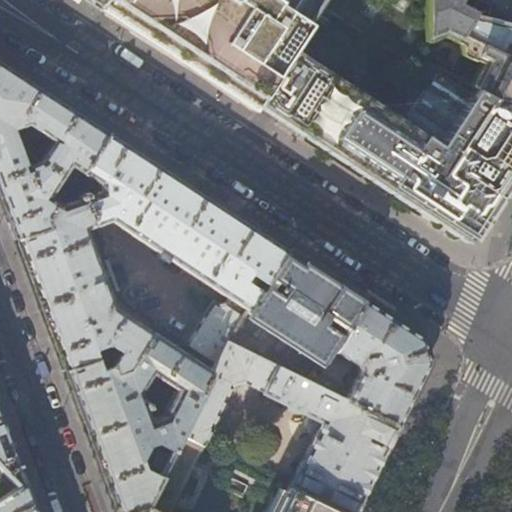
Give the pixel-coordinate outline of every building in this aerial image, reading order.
[(100,0),(97,6),(146,38),(215,83),(253,108),(258,99),(291,50),(319,6),(323,0),(100,0)] [(323,0),(319,6),(432,80),(465,103),(437,145),(404,123),(291,50),(258,99),(425,208),(467,235),(505,176),(511,165),(511,104),(425,63),(425,0),(323,0)] [(453,0),(425,0),(425,63),(511,104),(511,59),(458,34),(475,0),(459,0),(457,3),(453,1),(453,0)] [(511,15),(481,0),(475,0),(458,34),(511,59),(511,15)] [(511,0),(481,0),(511,15),(511,0)] [(106,132),(97,126),(40,88),(0,62),(0,197),(15,238),(45,226),(43,219),(54,202),(46,197),(67,165),(79,173),(106,132)] [(432,80),(404,123),(437,145),(465,103),(432,80)] [(198,192),(106,132),(79,173),(95,183),(97,190),(80,196),(82,197),(92,225),(106,219),(157,252),(153,257),(163,263),(166,258),(227,298),(224,302),(223,302),(217,304),(212,301),(184,342),(215,362),(225,341),(226,338),(244,311),(261,284),(266,277),(285,249),(198,192)] [(58,204),(54,202),(43,219),(45,226),(15,238),(39,303),(63,369),(105,354),(112,373),(125,369),(150,331),(111,306),(83,228),(92,225),(82,197),(80,196),(58,204)] [(329,277),(285,249),(266,277),(278,284),(273,292),(261,284),(244,311),(320,360),(329,346),(333,340),(307,324),(316,309),(343,325),(360,298),(329,277)] [(107,263),(118,292),(131,287),(120,259),(107,263)] [(393,310),(365,292),(361,298),(389,317),(393,310)] [(361,298),(360,298),(343,325),(333,340),(329,346),(342,355),(340,358),(340,360),(343,362),(345,361),(347,358),(355,363),(357,371),(353,379),(349,377),(348,377),(345,381),(346,382),(347,383),(343,389),(339,388),(337,384),(325,378),(324,379),(312,373),(307,381),(395,425),(410,393),(427,361),(420,337),(398,322),(389,317),(361,298)] [(210,371),(150,331),(125,369),(112,373),(105,354),(63,369),(76,404),(103,476),(116,511),(126,511),(144,505),(180,433),(210,371)] [(225,341),(215,362),(210,371),(180,433),(203,445),(213,427),(211,426),(231,385),(244,381),(263,390),(262,393),(320,421),(288,486),(339,511),(352,511),(372,471),(395,425),(307,381),(225,341)] [(0,413),(0,468),(0,469),(19,463),(0,413)] [(167,511),(203,445),(180,433),(144,505),(157,511),(167,511)] [(36,511),(19,463),(0,469),(16,486),(0,496),(0,511),(36,511)] [(0,468),(0,496),(16,486),(0,469),(0,468)] [(339,511),(288,486),(284,493),(279,490),(268,511),(339,511)]
